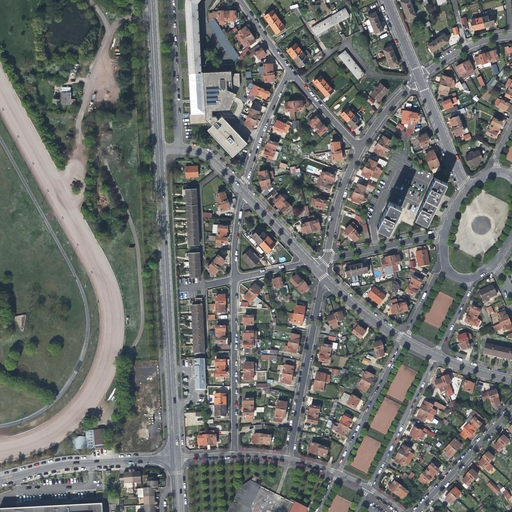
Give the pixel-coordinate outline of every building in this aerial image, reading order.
[(185,0),(186,15),(187,38),(188,59),(188,66),(188,70),(189,73),(200,72),(203,66),(202,63),(198,0),(185,0)] [(402,6),(404,11),(412,7),(408,0),(400,0),(401,0),(400,1),(402,6)] [(303,15),(298,7),(294,8),(293,9),(299,17),(303,15)] [(416,16),(412,7),(404,11),(406,16),(408,20),(409,19),(410,21),(415,18),(415,17),(416,16)] [(345,9),(334,15),(338,23),(349,16),(345,9)] [(267,20),(270,25),(279,19),(273,10),(268,13),(265,16),(264,16),(267,20)] [(226,20),(226,12),(223,12),(219,12),(214,12),(214,15),(214,18),(218,18),(218,20),(226,20)] [(235,12),(230,12),(226,12),(226,20),(238,20),(238,13),(235,13),(235,12)] [(367,27),(371,25),(379,22),(377,17),(375,12),(372,14),(371,13),(367,14),(368,15),(367,16),(369,20),(366,21),(366,23),(367,27)] [(326,29),(338,23),(334,15),(322,22),(326,29)] [(491,15),(481,17),(484,28),(490,26),(494,25),(491,15)] [(479,29),(484,28),(481,17),(471,20),(473,30),(479,29)] [(203,72),(214,72),(224,71),(247,70),(243,63),(241,60),(239,57),(228,41),(226,37),(223,34),(221,31),(214,21),(213,19),(211,20),(209,21),(210,26),(235,65),(222,65),(213,66),(207,66),(203,66),(203,72)] [(276,34),(277,33),(280,31),(285,28),(279,19),(270,25),(274,30),(276,34)] [(316,35),(326,29),(322,22),(318,25),(311,28),(316,35)] [(375,34),(376,34),(379,32),(383,31),(381,28),(379,22),(371,25),(375,34)] [(238,30),(236,27),(228,32),(231,35),(238,30)] [(240,41),(243,39),(250,34),(248,31),(245,27),(239,32),(239,33),(236,36),(240,41)] [(254,39),(250,34),(243,39),(248,46),(255,41),(254,39)] [(444,35),(435,40),(440,47),(446,44),(448,42),(444,35)] [(437,49),(440,47),(435,40),(427,45),(432,52),(437,49)] [(290,54),(293,59),(302,52),(296,44),(291,48),(288,50),(287,51),(290,54)] [(250,52),(248,53),(251,57),(253,56),(254,57),(256,56),(259,59),(265,55),(263,52),(261,49),(260,49),(258,46),(250,51),(250,52)] [(387,48),(384,50),(383,50),(387,59),(394,55),(393,51),(391,47),(387,48)] [(493,52),(490,52),(487,53),(489,61),(497,59),(497,58),(502,56),(500,50),(495,52),(495,51),(493,52)] [(339,56),(345,64),(351,59),(345,51),(339,56)] [(309,60),(302,52),(293,59),(297,64),(300,67),(301,66),(302,67),(304,65),(304,64),(309,60)] [(476,65),(489,61),(487,53),(484,54),(479,55),(480,56),(474,58),(476,65)] [(391,68),(392,68),(395,66),(398,65),(397,63),(394,55),(387,59),(391,68)] [(351,72),(358,67),(351,59),(345,64),(351,72)] [(467,62),(462,64),(468,75),(475,72),(469,61),(467,62)] [(264,65),(264,73),(272,73),(272,68),(272,64),(264,65)] [(468,75),(462,64),(458,67),(456,68),(460,74),(463,78),(468,75)] [(358,67),(351,72),(358,80),(364,74),(358,67)] [(200,72),(189,73),(189,83),(189,87),(190,109),(191,114),(188,114),(189,125),(199,125),(205,125),(203,126),(207,130),(209,132),(211,135),(219,143),(227,152),(232,157),(237,153),(242,148),(247,143),(245,142),(236,132),(235,131),(233,128),(231,126),(228,124),(222,116),(220,118),(218,120),(218,119),(218,118),(217,118),(217,117),(216,116),(215,116),(214,116),(213,116),(212,117),(212,115),(212,111),(230,110),(234,99),(235,97),(239,99),(240,100),(241,101),(241,102),(241,103),(242,100),(244,96),(248,87),(248,82),(248,80),(248,78),(247,74),(247,70),(224,71),(214,72),(203,72),(200,72)] [(273,81),(272,73),(264,73),(265,82),(273,81)] [(317,85),(320,89),(327,83),(320,76),(317,79),(316,78),(313,80),(314,81),(313,82),(317,85)] [(442,80),(441,85),(449,87),(454,89),(455,85),(454,81),(451,80),(451,79),(443,76),(442,80)] [(491,89),(498,81),(492,77),(486,86),(491,89)] [(268,92),(252,84),(251,83),(251,82),(248,82),(248,87),(252,89),(250,93),(256,96),(258,93),(259,93),(258,95),(265,98),(268,92)] [(327,97),(327,96),(330,94),(334,91),(327,83),(320,89),(323,93),(327,97)] [(461,85),(464,90),(467,91),(466,93),(469,94),(469,92),(468,91),(469,90),(464,83),(461,85)] [(370,94),(378,101),(383,96),(388,90),(380,84),(370,94)] [(447,95),(449,87),(441,85),(440,89),(439,93),(447,95)] [(62,104),(70,104),(70,93),(62,93),(62,104)] [(442,101),(456,96),(455,93),(441,98),(442,101)] [(366,100),(371,105),(375,101),(370,97),(366,100)] [(455,97),(442,102),(444,107),(445,109),(452,106),(451,104),(457,102),(455,97)] [(508,103),(501,100),(498,98),(494,105),(501,108),(500,109),(504,111),(506,107),(508,103)] [(299,102),(293,102),(294,110),(302,109),(301,101),(299,102)] [(285,106),(286,111),(289,111),(290,117),(295,117),(294,110),(293,102),(285,103),(285,106)] [(344,118),(347,121),(354,115),(348,108),(344,111),(341,114),(344,118)] [(251,109),(248,117),(256,120),(257,116),(259,112),(251,109)] [(408,125),(410,113),(403,111),(402,118),(403,119),(402,123),(408,125)] [(354,129),(355,128),(357,126),(361,123),(360,121),(362,119),(360,118),(361,117),(357,112),(354,115),(347,121),(351,125),(354,129)] [(415,114),(410,113),(408,129),(414,130),(417,114),(415,114)] [(312,131),(315,129),(321,123),(319,121),(315,117),(314,118),(312,115),(307,119),(310,122),(309,122),(312,125),(309,128),(312,131)] [(254,125),(256,120),(248,117),(247,120),(244,119),(242,123),(245,124),(245,125),(252,128),(254,125)] [(452,125),(453,128),(461,125),(457,117),(450,120),(452,125)] [(287,121),(284,120),(280,118),(279,122),(277,121),(275,125),(274,129),(281,132),(285,124),(286,124),(287,121)] [(494,119),(490,126),(498,130),(499,127),(501,123),(494,119)] [(325,128),(323,126),(321,123),(315,129),(320,135),(326,129),(325,128)] [(402,131),(405,127),(399,123),(396,127),(402,131)] [(464,132),(461,125),(453,128),(455,131),(456,135),(464,132)] [(496,134),(498,130),(490,126),(486,134),(494,137),(496,134)] [(429,146),(428,143),(429,142),(428,139),(426,134),(418,137),(422,149),(429,146)] [(380,141),(379,144),(385,148),(390,141),(383,137),(380,141)] [(265,144),(264,147),(274,151),(279,152),(281,147),(278,146),(277,147),(276,147),(277,143),(269,140),(268,145),(265,144)] [(330,144),(332,152),(340,150),(339,143),(333,144),(330,144)] [(381,155),(385,148),(379,144),(377,147),(374,151),(381,155)] [(272,157),(274,151),(264,147),(263,150),(265,151),(265,153),(264,156),(271,159),(272,157)] [(423,150),(428,162),(436,158),(434,153),(431,147),(423,150)] [(340,151),(340,150),(332,152),(332,155),(329,155),(330,160),(333,159),(333,160),(341,158),(344,157),(343,151),(340,151)] [(473,153),(472,151),(469,152),(470,155),(465,157),(467,160),(469,166),(482,160),(479,151),(473,153)] [(438,163),(436,158),(428,162),(432,173),(440,169),(438,163)] [(367,164),(365,166),(373,170),(376,163),(369,159),(367,164)] [(361,174),(369,178),(370,176),(378,180),(379,178),(380,174),(378,173),(373,170),(365,166),(363,171),(361,174)] [(185,167),(186,178),(198,177),(197,167),(185,167)] [(273,178),(271,172),(267,173),(266,171),(258,173),(260,178),(260,181),(268,179),(273,178)] [(321,174),(319,178),(323,180),(331,183),(332,179),(334,175),(326,172),(325,175),(321,174)] [(328,190),(330,186),(331,183),(323,180),(319,178),(317,185),(321,186),(320,188),(328,190)] [(269,182),(268,179),(260,181),(261,186),(262,189),(271,187),(270,186),(273,185),(272,181),(269,182)] [(415,220),(427,225),(433,211),(440,197),(447,184),(435,179),(417,216),(415,220)] [(356,187),(354,192),(362,195),(365,187),(357,184),(356,187)] [(359,203),(362,195),(354,192),(353,197),(352,200),(359,203)] [(218,199),(219,203),(227,201),(225,193),(216,195),(217,196),(214,196),(215,200),(218,199)] [(276,206),(278,209),(279,207),(285,201),(280,195),(274,201),(277,205),(276,206)] [(324,200),(325,197),(319,196),(318,199),(317,199),(317,200),(312,199),(311,206),(323,209),(324,206),(325,201),(324,200)] [(187,206),(197,205),(197,197),(186,198),(187,206)] [(229,209),(227,201),(219,203),(220,207),(217,208),(218,211),(221,211),(229,209)] [(291,208),(285,201),(279,207),(282,209),(283,211),(285,213),(291,208)] [(377,228),(389,233),(397,216),(401,208),(389,202),(377,228)] [(187,206),(187,214),(197,214),(197,205),(187,206)] [(319,228),(317,220),(315,220),(314,215),(307,217),(309,222),(311,230),(319,228)] [(303,233),(311,230),(309,222),(306,223),(304,219),(300,220),(303,231),(303,233)] [(188,221),(188,229),(198,229),(198,221),(188,221)] [(355,231),(358,227),(353,222),(348,227),(344,231),(349,236),(355,231)] [(218,225),(218,233),(226,234),(226,231),(227,226),(224,226),(224,223),(220,223),(220,225),(218,225)] [(251,236),(259,244),(268,236),(264,233),(260,228),(251,236)] [(188,229),(188,237),(198,237),(198,229),(188,229)] [(360,236),(355,231),(349,236),(355,241),(360,236)] [(225,243),(225,237),(226,234),(218,233),(217,242),(225,243)] [(271,240),(268,236),(259,244),(267,252),(275,244),(271,240)] [(199,245),(198,237),(188,237),(189,245),(199,245)] [(241,257),(251,268),(256,263),(259,261),(249,250),(241,257)] [(429,266),(426,251),(421,252),(419,252),(416,253),(417,258),(416,258),(416,261),(418,261),(419,267),(429,266)] [(215,259),(213,262),(219,267),(222,264),(224,261),(218,255),(217,256),(215,254),(213,257),(215,259)] [(395,258),(390,259),(393,275),(395,274),(395,272),(401,271),(398,257),(395,258)] [(393,275),(390,259),(386,260),(381,261),(383,269),(384,269),(385,276),(393,275)] [(190,269),(200,269),(200,261),(189,261),(190,269)] [(216,271),(219,267),(213,262),(210,265),(208,263),(206,266),(208,268),(207,268),(214,274),(216,271)] [(363,265),(355,266),(357,275),(367,273),(365,264),(363,265)] [(352,276),(357,275),(355,266),(345,268),(347,277),(352,276)] [(200,277),(200,269),(190,269),(190,278),(200,277)] [(291,282),(296,288),(302,283),(296,277),(293,280),(291,282)] [(421,281),(414,278),(410,285),(418,289),(420,284),(421,281)] [(282,288),(280,279),(276,280),(273,281),(274,290),(282,288)] [(303,284),(302,283),(296,288),(302,294),(306,290),(310,286),(306,281),(303,284)] [(415,294),(418,289),(410,285),(406,293),(414,296),(415,294)] [(253,288),(250,292),(256,297),(258,295),(260,297),(263,293),(261,291),(255,286),(253,288)] [(478,292),(483,302),(496,296),(494,292),(492,286),(478,292)] [(374,288),(368,296),(372,299),(379,305),(385,297),(374,288)] [(251,304),(256,297),(250,292),(246,296),(244,298),(251,304)] [(216,301),(216,305),(224,305),(224,301),(224,296),(216,296),(216,297),(213,297),(213,301),(216,301)] [(404,304),(398,306),(399,313),(403,312),(406,311),(404,304)] [(224,309),(224,305),(216,305),(211,305),(211,310),(216,310),(216,313),(224,313),(224,309)] [(395,314),(399,313),(398,306),(391,308),(393,315),(395,314)] [(296,307),(294,315),(303,316),(304,312),(304,308),(296,307)] [(471,310),(469,315),(476,318),(480,311),(472,307),(471,310)] [(333,313),(334,316),(337,323),(344,320),(342,315),(340,310),(333,313)] [(497,316),(500,324),(508,321),(506,317),(504,313),(497,316)] [(192,323),(202,322),(202,314),(192,315),(192,319),(192,323)] [(244,326),(253,326),(253,317),(250,317),(250,314),(244,314),(244,320),(244,326)] [(13,318),(13,319),(20,331),(20,332),(21,332),(22,331),(23,331),(25,318),(25,317),(24,316),(23,315),(15,316),(14,317),(13,318)] [(302,321),(303,316),(294,315),(293,323),(301,324),(302,321)] [(465,322),(472,326),(473,326),(477,328),(480,321),(476,318),(469,315),(467,319),(465,322)] [(329,322),(330,325),(331,325),(333,329),(338,327),(337,323),(334,316),(328,318),(329,322)] [(509,325),(508,321),(500,324),(502,329),(503,332),(511,328),(509,325)] [(193,330),(203,330),(202,322),(192,323),(193,326),(193,330)] [(8,324),(1,328),(6,336),(13,333),(8,324)] [(500,324),(494,327),(492,328),(494,332),(502,329),(500,324)] [(216,327),(216,336),(224,336),(224,332),(224,331),(224,327),(221,327),(221,325),(218,325),(218,327),(216,327)] [(353,334),(360,339),(365,332),(362,329),(358,327),(353,334)] [(193,338),(203,338),(203,330),(193,330),(193,334),(193,338)] [(244,336),(244,337),(244,341),(252,341),(252,332),(245,332),(244,332),(244,336)] [(340,339),(340,341),(343,340),(342,338),(341,334),(337,335),(329,333),(329,337),(335,338),(340,339)] [(472,339),(470,334),(467,333),(458,337),(458,339),(460,343),(467,341),(472,339)] [(224,341),(224,339),(224,336),(216,336),(216,343),(218,343),(218,346),(222,346),(222,343),(224,343),(224,341)] [(290,336),(289,344),(297,345),(298,340),(299,337),(290,336)] [(193,346),(203,346),(203,338),(193,338),(193,342),(193,346)] [(252,354),(252,349),(252,341),(244,341),(244,344),(244,346),(244,354),(252,354)] [(373,344),(375,351),(382,349),(382,348),(385,348),(383,341),(378,343),(373,344)] [(469,348),(467,341),(460,343),(462,348),(463,350),(469,348)] [(320,349),(319,353),(321,353),(329,355),(330,349),(332,350),(334,351),(334,350),(336,350),(337,344),(331,343),(330,347),(322,345),(322,347),(322,350),(320,349)] [(296,350),(297,345),(289,344),(288,347),(287,351),(287,352),(291,353),(291,354),(295,355),(295,353),(296,353),(296,350)] [(488,356),(492,357),(494,347),(486,345),(483,355),(488,356)] [(204,354),(203,346),(193,346),(194,350),(194,354),(204,354)] [(496,358),(500,359),(502,349),(494,347),(492,357),(496,358)] [(383,352),(382,349),(375,351),(378,360),(384,358),(383,352)] [(505,360),(508,361),(511,351),(502,349),(500,359),(505,360)] [(328,363),(329,355),(321,353),(321,356),(320,358),(320,361),(328,363)] [(195,370),(196,370),(197,384),(196,384),(196,390),(207,390),(205,359),(194,360),(195,368),(195,370)] [(244,368),(244,373),(252,372),(252,364),(244,364),(244,368)] [(279,374),(283,375),(291,376),(292,373),(293,368),(284,367),(284,368),(283,368),(283,367),(281,366),(279,374)] [(224,378),(224,373),(224,369),(216,369),(216,382),(224,382),(224,378)] [(252,381),(252,372),(244,373),(244,378),(244,381),(252,381)] [(317,376),(316,381),(324,383),(328,384),(329,376),(325,375),(317,373),(317,376)] [(366,373),(365,375),(363,379),(362,381),(369,385),(371,381),(373,377),(366,373)] [(290,382),(291,376),(283,375),(281,383),(286,384),(285,385),(289,386),(290,382)] [(448,377),(442,379),(444,386),(446,391),(451,389),(449,384),(451,384),(449,381),(448,377)] [(444,386),(442,379),(435,382),(436,385),(438,389),(440,393),(446,391),(444,386)] [(322,391),(324,383),(316,381),(315,386),(314,390),(322,391)] [(367,388),(369,385),(362,381),(361,383),(359,387),(358,388),(365,392),(367,388)] [(463,391),(471,393),(474,385),(470,384),(466,383),(465,383),(463,382),(461,386),(464,387),(463,391)] [(484,402),(490,400),(497,398),(495,391),(489,393),(482,395),(484,402)] [(215,395),(215,406),(226,406),(226,400),(226,395),(215,395)] [(345,395),(342,401),(348,404),(348,405),(355,409),(357,405),(359,401),(345,395)] [(244,402),(244,405),(244,408),(252,408),(252,397),(245,396),(245,400),(244,400),(244,402)] [(498,401),(497,398),(490,400),(492,407),(499,405),(498,401)] [(370,428),(386,435),(399,405),(393,402),(392,403),(383,399),(370,428)] [(278,402),(276,410),(285,411),(286,407),(286,403),(278,402)] [(423,406),(421,411),(428,415),(433,417),(436,412),(431,409),(432,407),(429,405),(429,404),(425,402),(425,403),(424,403),(423,406)] [(311,407),(309,415),(317,416),(319,409),(318,409),(319,405),(312,404),(311,407)] [(214,417),(220,417),(224,417),(226,417),(226,414),(226,406),(215,406),(212,406),(211,416),(214,416),(214,417)] [(252,419),(252,408),(244,408),(244,411),(244,413),(244,416),(245,416),(246,419),(249,419),(249,421),(252,421),(252,419)] [(284,416),(285,411),(276,410),(274,422),(281,423),(282,420),(283,420),(284,416)] [(424,422),(428,415),(421,411),(419,414),(417,418),(424,422)] [(468,426),(474,431),(477,429),(479,426),(480,425),(479,425),(483,421),(473,411),(470,415),(471,417),(465,423),(466,423),(468,426)] [(316,424),(317,416),(309,415),(308,420),(308,423),(308,426),(314,428),(314,424),(316,424)] [(343,417),(340,425),(347,429),(349,424),(351,421),(343,417)] [(469,437),(472,434),(474,431),(468,426),(466,423),(460,429),(463,431),(459,435),(464,440),(468,436),(469,437)] [(343,436),(347,429),(340,425),(339,426),(334,424),(331,430),(343,436)] [(417,440),(417,439),(421,441),(426,430),(420,427),(418,431),(414,429),(412,432),(410,436),(417,440)] [(108,452),(107,429),(85,431),(86,437),(72,438),(73,451),(94,450),(94,452),(108,452)] [(206,433),(207,437),(207,445),(212,445),(215,445),(215,431),(206,432),(206,433)] [(203,445),(207,445),(207,437),(206,433),(200,433),(200,437),(199,437),(199,446),(203,445)] [(256,444),(261,444),(261,436),(253,435),(253,444),(256,444)] [(270,436),(261,436),(261,444),(265,445),(270,445),(270,436)] [(501,439),(498,442),(504,447),(509,442),(503,437),(501,439)] [(454,440),(449,446),(455,452),(458,449),(461,446),(454,440)] [(499,452),(504,447),(498,442),(496,445),(493,447),(499,452)] [(313,453),(317,455),(319,447),(311,444),(309,452),(313,453)] [(452,456),(455,452),(449,446),(441,455),(447,461),(452,456)] [(327,449),(319,447),(317,455),(321,456),(324,457),(327,449)] [(401,450),(398,455),(406,458),(410,451),(402,447),(401,450)] [(486,455),(483,459),(488,464),(493,459),(487,454),(486,455)] [(395,462),(402,466),(403,464),(407,466),(410,461),(406,458),(398,455),(397,457),(395,462)] [(491,466),(488,464),(483,459),(481,461),(478,464),(486,472),(491,466)] [(432,465),(426,471),(432,477),(434,475),(436,472),(438,471),(432,465)] [(124,484),(132,483),(131,470),(128,470),(128,473),(127,473),(123,474),(124,476),(124,478),(124,481),(124,484)] [(141,483),(140,480),(140,473),(138,473),(135,473),(135,470),(131,470),(132,483),(141,483)] [(426,483),(430,479),(432,477),(426,471),(420,477),(426,483)] [(470,473),(467,476),(472,481),(477,476),(471,471),(470,473)] [(474,483),(472,481),(467,476),(464,479),(462,481),(464,484),(462,486),(466,491),(474,483)] [(424,486),(426,483),(420,477),(418,480),(424,486)] [(147,479),(147,489),(156,488),(157,488),(157,484),(157,482),(154,482),(154,478),(147,479)] [(250,482),(240,488),(227,511),(245,511),(259,487),(250,482)] [(391,491),(395,494),(400,488),(394,483),(389,489),(391,491)] [(493,485),(490,488),(496,493),(499,490),(493,485)] [(137,498),(143,497),(154,497),(153,494),(153,492),(156,492),(156,488),(147,489),(137,489),(137,498)] [(407,493),(400,488),(395,494),(399,497),(402,500),(407,493)] [(503,488),(499,490),(501,493),(506,500),(510,498),(506,491),(505,491),(503,488)] [(452,492),(450,494),(455,499),(460,494),(454,489),(452,492)] [(450,505),(455,499),(450,494),(448,497),(445,499),(450,505)] [(143,497),(144,506),(157,505),(157,502),(154,502),(154,500),(154,497),(143,497)] [(305,511),(306,510),(306,509),(306,508),(290,500),(289,502),(295,504),(291,511),(305,511)]
